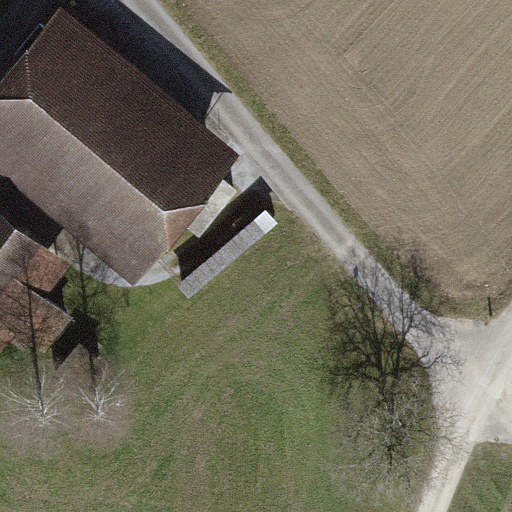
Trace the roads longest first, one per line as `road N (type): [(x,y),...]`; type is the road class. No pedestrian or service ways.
road 1 (residential): [(132,0),(396,304),(478,383)]
road 2 (track): [(431,511),(478,383)]
